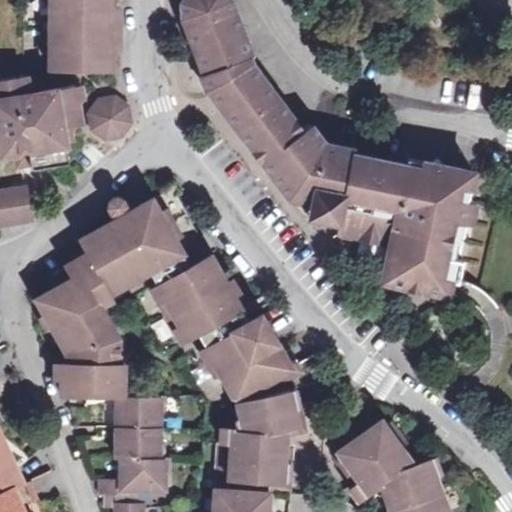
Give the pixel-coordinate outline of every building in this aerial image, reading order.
[(53,0),(53,70),(113,71),(113,56),(121,56),(121,28),(114,28),(113,0),(53,0)] [(341,221),(355,152),(356,148),(325,140),(312,123),(304,129),(255,63),(256,62),(233,0),(184,0),(184,5),(184,7),(184,11),(185,15),(213,85),(210,86),(239,125),(291,196),(313,201),(311,214),(341,221)] [(0,156),(11,155),(22,153),(21,150),(30,149),(33,164),(34,169),(71,163),(64,126),(82,123),(76,85),(42,91),(42,94),(33,95),(29,74),(0,79),(0,156)] [(134,100),(119,90),(101,93),(90,108),(93,125),(108,137),(126,135),(138,119),(134,100)] [(22,153),(11,155),(14,167),(33,164),(30,149),(21,150),(22,153)] [(408,164),(355,152),(341,221),(339,232),(391,243),(384,280),(446,293),(450,279),(458,281),(463,260),(458,259),(467,221),(470,222),(474,201),(467,199),(473,169),(410,156),(408,164)] [(120,395),(123,395),(123,363),(119,362),(119,336),(101,303),(114,296),(110,290),(149,268),(165,296),(180,324),(188,336),(197,331),(211,355),(219,370),(234,396),(264,380),(268,392),(288,388),(295,386),(315,382),(326,375),(314,353),(298,362),(290,366),(282,351),(261,314),(256,316),(253,310),(241,290),(237,292),(232,294),(208,252),(198,235),(175,194),(178,193),(172,183),(161,189),(163,192),(124,213),(120,215),(82,236),(88,250),(65,263),(68,268),(72,276),(61,283),(36,296),(65,348),(65,362),(61,362),(62,395),(116,395),(120,395)] [(37,188),(0,194),(0,226),(34,220),(32,199),(39,198),(37,188)] [(122,210),(123,210),(124,207),(125,204),(124,201),(122,199),(119,197),(116,197),(113,198),(110,200),(109,203),(109,206),(110,209),(112,211),(115,212),(119,212),(120,212),(121,212),(121,211),(122,211),(122,210)] [(206,231),(198,235),(208,252),(215,247),(206,231)] [(68,268),(57,275),(61,283),(72,276),(68,268)] [(174,327),(180,324),(165,296),(158,300),(174,327)] [(289,347),(282,351),(290,366),(298,362),(289,347)] [(219,370),(211,355),(204,359),(213,374),(219,370)] [(295,386),(288,388),(292,406),(300,405),(295,386)] [(224,442),(218,442),(214,511),(204,511),(203,511),(353,511),(353,510),(353,507),(352,505),(351,504),(348,502),(347,502),(339,501),(337,495),(271,492),(271,488),(290,489),(291,462),(283,461),(285,445),(282,435),(281,427),(296,423),(292,406),(288,388),(268,392),(236,398),(245,433),(234,433),(235,435),(234,438),(232,441),(230,442),(227,443),(224,442)] [(116,395),(116,427),(161,427),(161,412),(165,412),(165,395),(123,395),(120,395),(116,395)] [(300,405),(292,406),(296,423),(281,427),(282,435),(305,429),(300,405)] [(449,511),(435,472),(428,475),(421,458),(414,461),(407,442),(402,446),(385,423),(382,417),(379,419),(375,412),(360,423),(364,430),(358,434),(342,445),(339,447),(359,479),(349,486),(353,494),(363,494),(376,484),(381,483),(390,504),(392,511),(449,511)] [(391,419),(385,423),(402,446),(407,442),(391,419)] [(121,457),(159,457),(165,457),(165,442),(160,442),(161,427),(116,427),(115,457),(121,457)] [(235,435),(234,433),(233,430),(231,428),(228,427),(225,427),(222,428),(220,430),(219,433),(219,436),(220,439),(222,441),(224,442),(227,443),(230,442),(232,441),(234,438),(235,435)] [(338,438),(342,445),(358,434),(354,427),(338,438)] [(0,455),(10,452),(0,431),(0,455)] [(292,445),(285,445),(283,461),(291,462),(292,445)] [(23,482),(10,452),(0,455),(0,492),(13,486),(23,482)] [(164,489),(164,473),(168,473),(169,457),(165,457),(159,457),(121,457),(121,478),(99,477),(99,495),(130,495),(130,489),(164,489)] [(0,511),(25,511),(13,486),(0,492),(0,511)] [(116,511),(130,511),(131,502),(116,502),(116,511)] [(145,511),(145,502),(131,502),(130,511),(145,511)]
